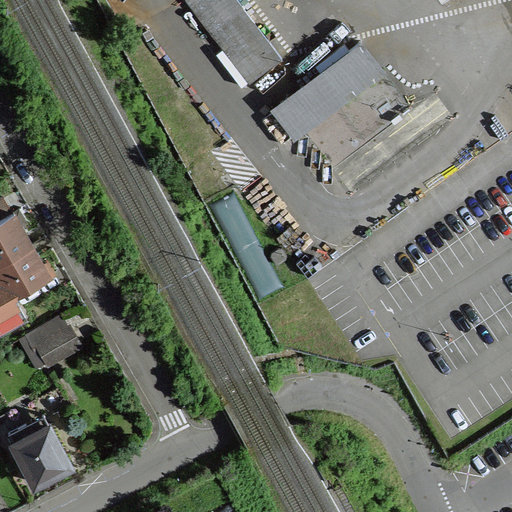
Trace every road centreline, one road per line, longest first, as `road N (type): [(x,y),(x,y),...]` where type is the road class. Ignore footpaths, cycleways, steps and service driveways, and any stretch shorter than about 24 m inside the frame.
road 1 (residential): [(187,452),(0,99)]
road 2 (residential): [(437,511),(399,432),(363,396),(302,395),(187,452)]
road 3 (residential): [(187,452),(74,511)]
